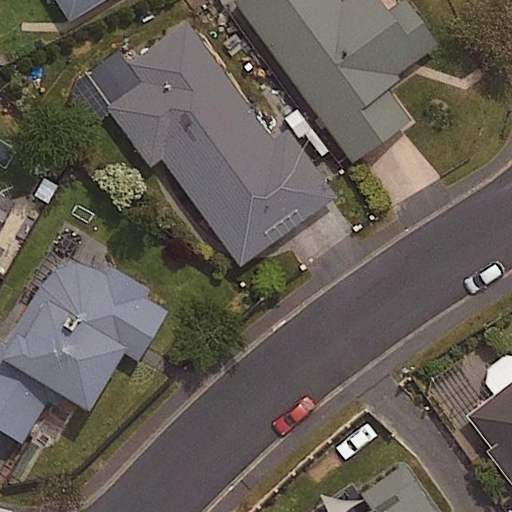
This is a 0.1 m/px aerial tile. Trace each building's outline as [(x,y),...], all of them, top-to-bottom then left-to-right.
[(101,0),(55,0),(68,21),(101,0)] [(343,0),(341,2),(339,0),(234,0),(233,1),(350,162),(408,120),(381,83),(434,45),(401,1),(385,12),(376,0),(343,0)] [(231,79),(188,20),(126,65),(139,83),(107,107),(149,166),(160,158),(238,265),(331,197),(240,72),(231,79)] [(167,305),(61,245),(10,336),(2,331),(0,334),(0,429),(21,442),(51,391),(85,410),(119,350),(136,359),(167,305)] [(511,381),(466,418),(490,448),(480,455),(509,492),(511,489),(511,381)] [(433,511),(401,466),(335,511),(433,511)]
